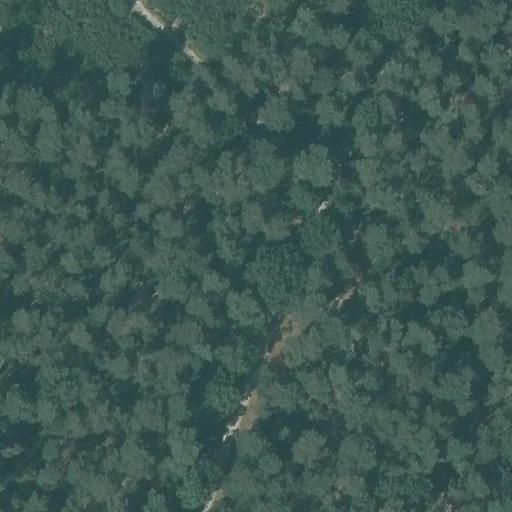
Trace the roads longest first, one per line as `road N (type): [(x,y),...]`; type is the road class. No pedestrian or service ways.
road 1 (track): [(198,511),(326,186),(133,0)]
road 2 (track): [(318,202),(467,511)]
road 3 (track): [(326,186),(411,0)]
